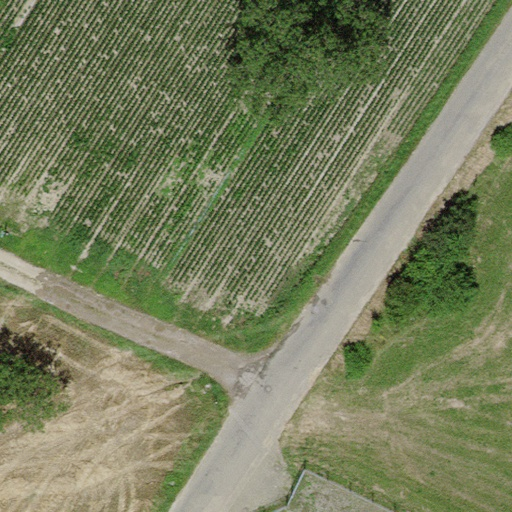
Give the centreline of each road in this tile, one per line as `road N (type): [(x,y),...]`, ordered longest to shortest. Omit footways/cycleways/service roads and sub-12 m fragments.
road 1 (residential): [(511,34),(191,511)]
road 2 (track): [(266,402),(0,273)]
